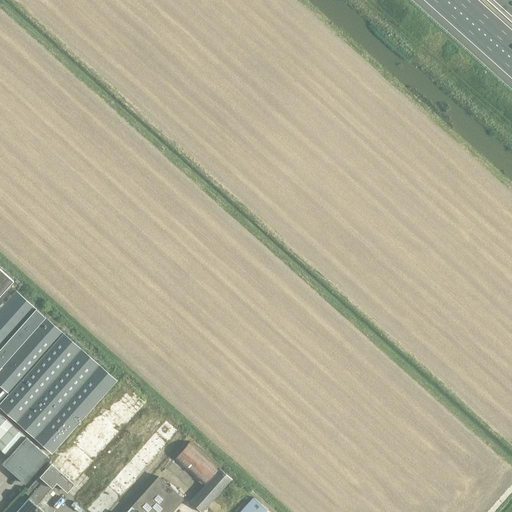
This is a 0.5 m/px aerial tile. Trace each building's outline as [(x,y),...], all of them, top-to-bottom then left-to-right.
[(0,268),(0,296),(14,281),(0,268)] [(16,290),(0,308),(0,383),(9,392),(0,402),(0,405),(52,452),(116,380),(16,290)] [(127,381),(119,390),(141,410),(149,400),(127,381)] [(119,390),(111,399),(133,419),(141,410),(119,390)] [(111,399),(103,408),(124,428),(133,419),(111,399)] [(103,408),(95,417),(116,437),(124,428),(103,408)] [(48,457),(26,437),(0,413),(0,449),(8,457),(2,463),(25,483),(48,457)] [(95,417),(86,426),(108,446),(116,437),(95,417)] [(168,418),(161,425),(180,442),(186,435),(168,418)] [(161,425),(155,432),(173,449),(180,442),(161,425)] [(86,426),(78,436),(100,455),(108,446),(86,426)] [(155,432),(148,440),(167,456),(173,449),(155,432)] [(78,436),(70,445),(92,464),(100,455),(78,436)] [(148,440),(142,447),(161,464),(167,456),(148,440)] [(173,460),(203,486),(190,501),(202,511),(232,479),(220,468),(219,468),(189,442),(173,460)] [(70,445),(62,454),(83,473),(92,464),(70,445)] [(142,447),(135,454),(154,471),(161,464),(142,447)] [(62,454),(51,465),(73,485),(83,473),(62,454)] [(135,454),(129,461),(148,478),(154,471),(135,454)] [(129,461),(122,468),(141,485),(148,478),(129,461)] [(50,464),(44,471),(39,476),(51,487),(56,481),(67,492),(73,485),(51,465),(50,464)] [(122,468),(116,476),(135,492),(141,485),(122,468)] [(34,503),(40,496),(42,498),(46,494),(45,493),(51,487),(39,476),(26,492),(31,496),(15,511),(42,511),(43,511),(34,503)] [(116,476),(109,483),(128,500),(135,492),(116,476)] [(133,505),(126,511),(171,511),(183,498),(158,476),(133,505)] [(109,483),(103,490),(122,507),(128,500),(109,483)] [(103,490),(96,497),(112,511),(116,511),(122,507),(103,490)] [(112,511),(96,497),(90,504),(98,511),(112,511)] [(269,511),(253,497),(239,511),(269,511)]
